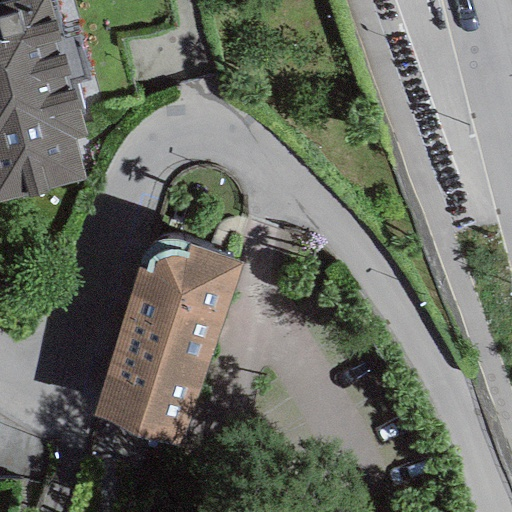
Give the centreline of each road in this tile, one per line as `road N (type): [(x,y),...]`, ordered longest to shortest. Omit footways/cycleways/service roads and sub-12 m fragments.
road 1 (residential): [(0,339),(8,350),(47,362),(79,349),(148,149),(170,128),(204,117),(243,123),(274,145),(353,240),(425,355),(498,511)]
road 2 (residential): [(511,140),(475,0)]
